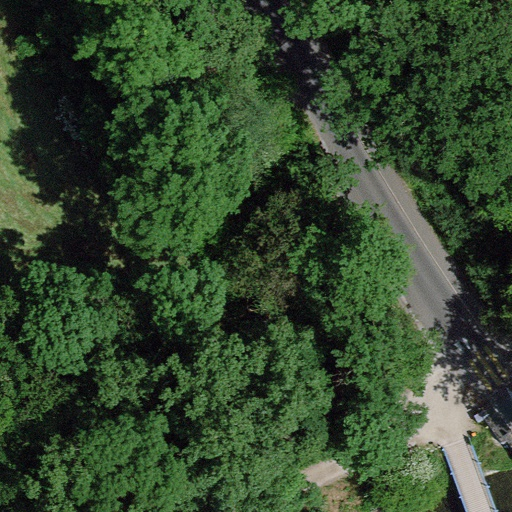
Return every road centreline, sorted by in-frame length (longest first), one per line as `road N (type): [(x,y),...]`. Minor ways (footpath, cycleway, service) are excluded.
road 1 (tertiary): [(262,0),(359,177),(454,327),(511,399)]
road 2 (track): [(236,511),(358,461),(410,428),(435,392)]
road 3 (track): [(435,392),(483,511)]
